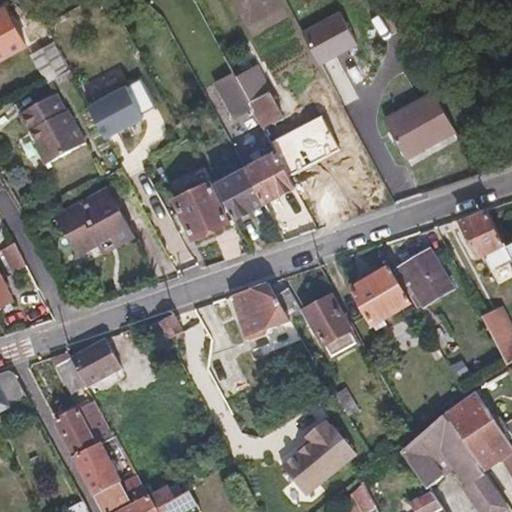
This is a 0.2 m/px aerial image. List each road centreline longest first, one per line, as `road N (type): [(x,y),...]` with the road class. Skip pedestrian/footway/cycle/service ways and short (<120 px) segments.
road 1 (residential): [(511,175),(8,349)]
road 2 (unclassified): [(8,349),(95,511)]
